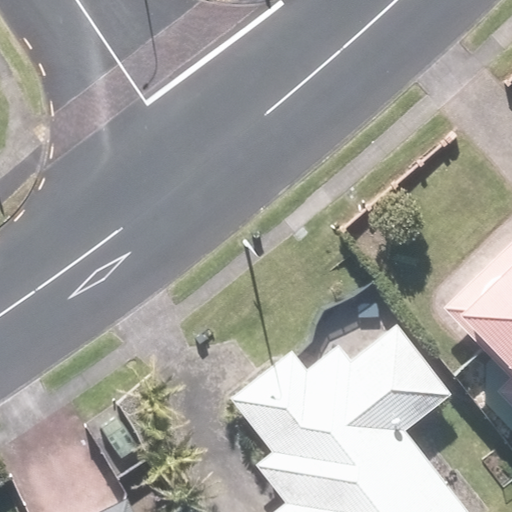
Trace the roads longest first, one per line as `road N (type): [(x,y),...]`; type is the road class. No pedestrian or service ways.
road 1 (secondary): [(0,301),(199,156)]
road 2 (secondary): [(199,156),(388,0)]
road 3 (residential): [(199,156),(149,106),(77,0)]
